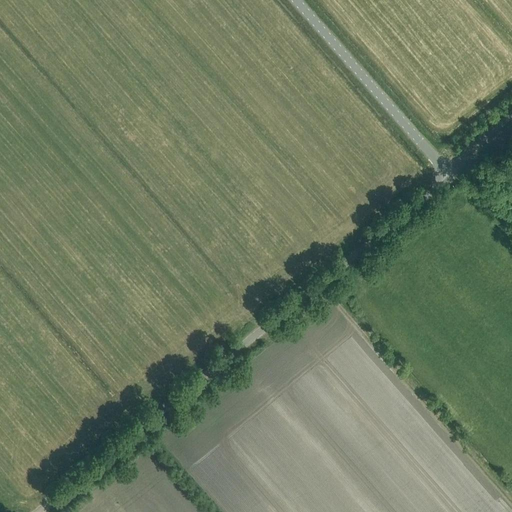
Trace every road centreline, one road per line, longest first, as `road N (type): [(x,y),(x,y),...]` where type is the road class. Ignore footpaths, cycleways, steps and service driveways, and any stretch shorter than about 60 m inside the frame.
road 1 (unclassified): [(35,511),(451,176)]
road 2 (unclassified): [(296,0),(451,176)]
